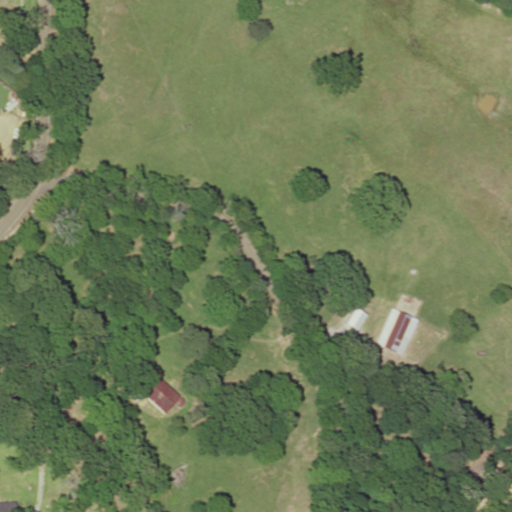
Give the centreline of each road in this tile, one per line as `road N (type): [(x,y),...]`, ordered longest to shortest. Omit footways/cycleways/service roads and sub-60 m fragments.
road 1 (residential): [(46,177),(220,220),(248,248),(334,358),(343,421),(339,511)]
road 2 (tertiary): [(46,0),(46,177),(0,231)]
